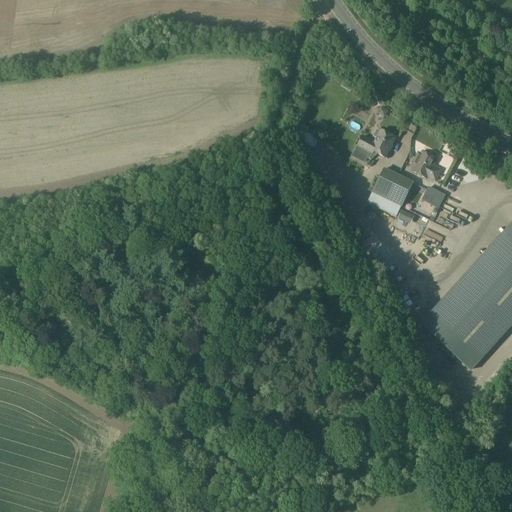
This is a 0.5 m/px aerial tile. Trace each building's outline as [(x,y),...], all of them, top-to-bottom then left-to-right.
[(375,154),(386,159),(395,139),(380,132),(375,144),(365,139),(360,149),(359,148),(356,153),(370,160),(373,155),(375,154)] [(433,167),(437,160),(422,153),(421,155),(418,153),(412,165),(415,166),(412,172),(427,179),(428,178),(435,181),(440,170),(433,167)] [(396,218),(413,184),(383,170),(367,204),(396,218)] [(428,188),(422,200),(439,209),(445,197),(428,188)] [(415,206),(418,201),(410,197),(408,203),(415,206)] [(402,211),(398,219),(410,225),(414,217),(402,211)] [(415,238),(433,237),(433,229),(431,229),(431,215),(415,215),(415,238)] [(489,216),(481,228),(486,231),(494,220),(489,216)] [(470,370),(511,322),(511,231),(425,329),(470,370)] [(411,243),(410,247),(422,253),(423,249),(411,243)] [(450,397),(453,391),(447,388),(445,395),(450,397)]
